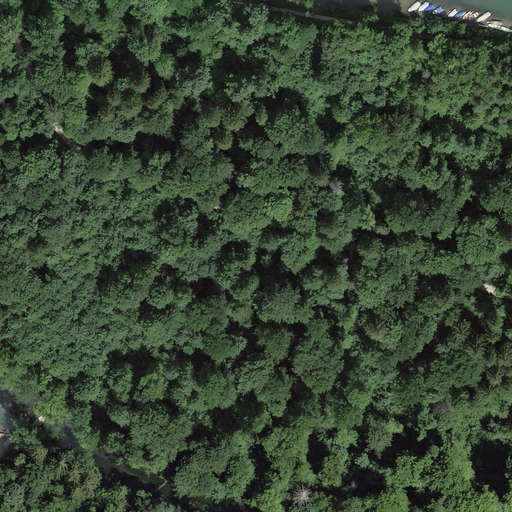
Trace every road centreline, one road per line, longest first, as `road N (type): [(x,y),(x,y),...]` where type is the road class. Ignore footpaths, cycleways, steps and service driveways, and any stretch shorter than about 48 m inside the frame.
road 1 (track): [(0,21),(71,147),(110,170),(511,296)]
road 2 (track): [(511,52),(222,0)]
